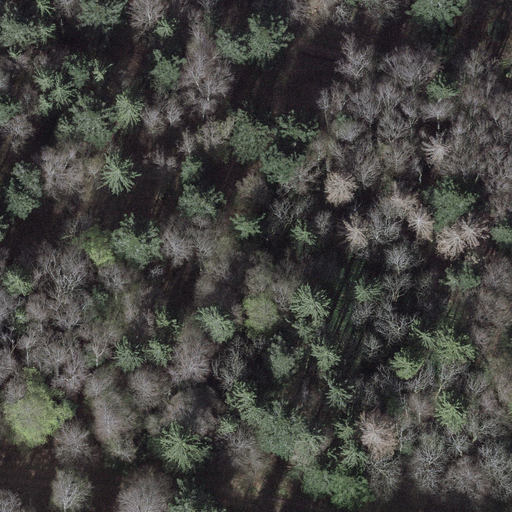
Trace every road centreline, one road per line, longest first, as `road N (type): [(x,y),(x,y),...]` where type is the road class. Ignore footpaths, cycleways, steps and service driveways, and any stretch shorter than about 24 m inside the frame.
road 1 (track): [(511,108),(145,0)]
road 2 (track): [(0,467),(301,511)]
